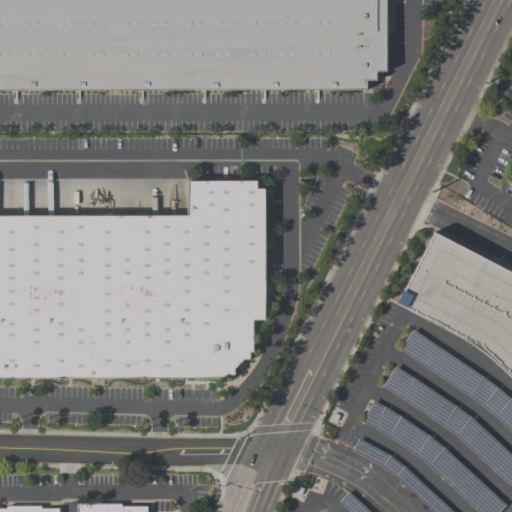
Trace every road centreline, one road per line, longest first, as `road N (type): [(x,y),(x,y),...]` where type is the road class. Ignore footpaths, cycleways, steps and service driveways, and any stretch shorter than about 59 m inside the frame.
road 1 (secondary): [(498,0),(312,372)]
road 2 (residential): [(0,450),(179,453)]
